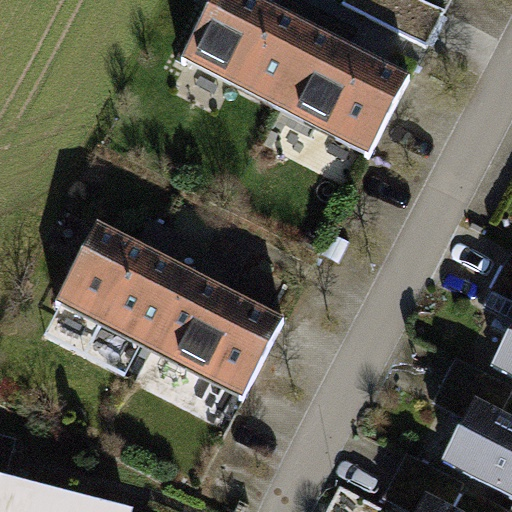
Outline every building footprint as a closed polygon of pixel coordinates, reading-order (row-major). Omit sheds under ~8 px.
[(410,83),(249,0),(229,0),(190,76),(367,168),(410,83)] [(413,0),(348,0),(346,4),(429,48),(445,17),(413,0)] [(295,333),(98,232),(57,311),(255,412),(295,333)] [(511,341),(496,373),(511,381),(511,341)] [(511,423),(484,408),(453,466),(511,497),(511,423)] [(0,481),(14,486),(26,443),(0,436),(0,481)] [(89,511),(5,488),(0,506),(0,511),(89,511)] [(445,511),(429,503),(424,511),(445,511)]
